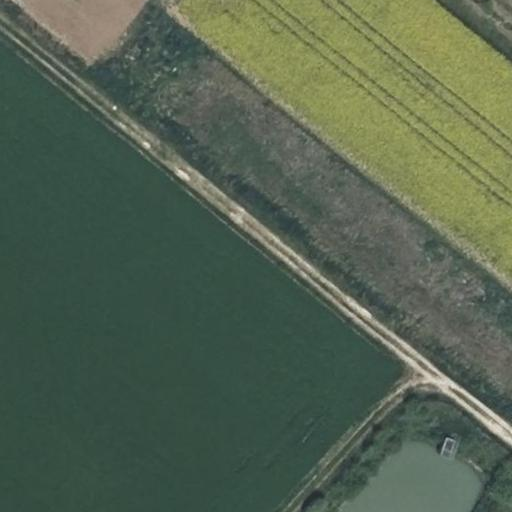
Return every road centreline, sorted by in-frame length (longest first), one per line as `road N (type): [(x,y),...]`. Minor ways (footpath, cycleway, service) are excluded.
road 1 (track): [(511,432),(0,12)]
road 2 (track): [(434,369),(298,511)]
